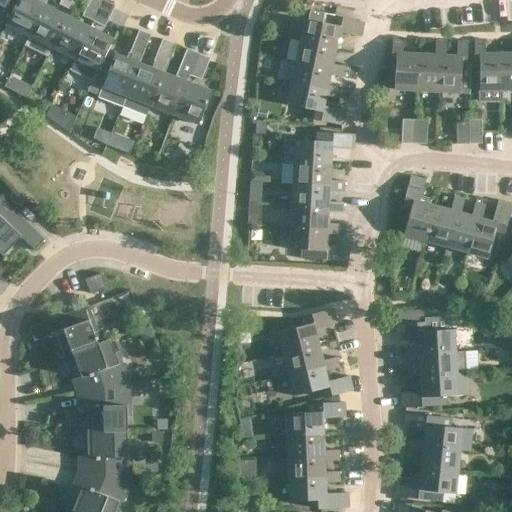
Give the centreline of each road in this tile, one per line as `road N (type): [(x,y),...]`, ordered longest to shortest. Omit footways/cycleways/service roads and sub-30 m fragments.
road 1 (residential): [(351,282),(172,269),(106,248),(77,252),(35,280),(7,339),(0,511)]
road 2 (residential): [(374,511),(381,490),(376,360),(351,282)]
road 3 (residential): [(386,178),(362,137),(363,86),(377,17),(390,0)]
road 4 (residential): [(386,178),(405,153),(460,153),(511,175)]
